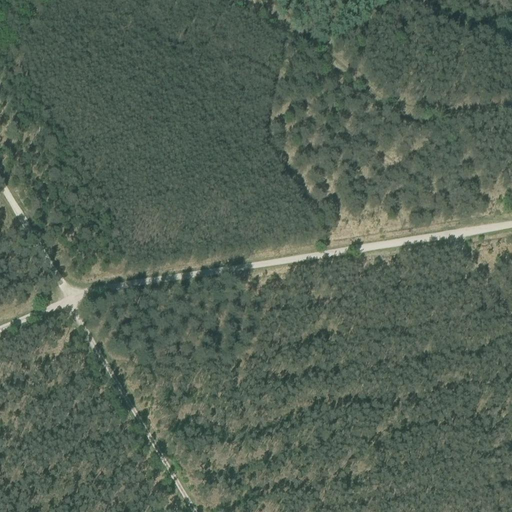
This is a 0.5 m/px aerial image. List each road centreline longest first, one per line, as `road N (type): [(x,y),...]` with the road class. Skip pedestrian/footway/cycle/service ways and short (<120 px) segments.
road 1 (track): [(0,328),(138,277),(511,225)]
road 2 (track): [(0,193),(191,511)]
road 3 (track): [(244,0),(422,107),(511,115)]
